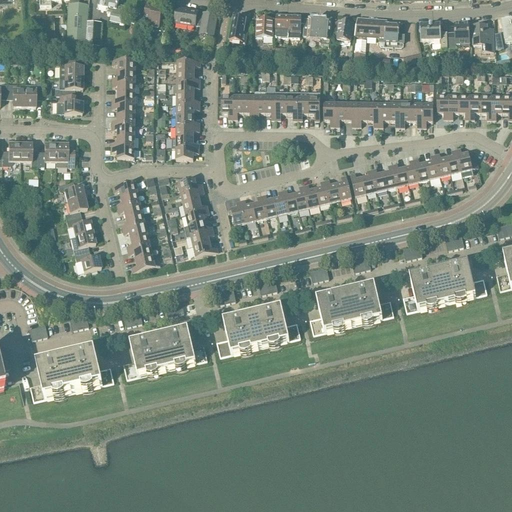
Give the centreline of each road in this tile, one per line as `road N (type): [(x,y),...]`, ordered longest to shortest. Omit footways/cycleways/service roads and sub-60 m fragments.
road 1 (residential): [(511,7),(391,15),(216,0)]
road 2 (tertiary): [(10,264),(42,290),(104,306),(193,285)]
road 3 (tertiary): [(193,285),(382,241)]
road 4 (residential): [(325,156),(471,135),(511,156)]
road 5 (tertiary): [(382,241),(464,218),(511,171)]
road 6 (residential): [(100,175),(114,181),(218,172)]
